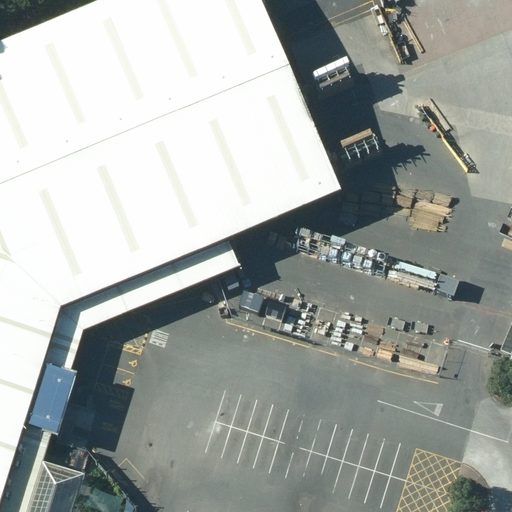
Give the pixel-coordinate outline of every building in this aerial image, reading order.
[(85,0),(0,36),(0,511),(71,511),(84,472),(42,459),(51,428),(57,430),(75,368),(70,367),(82,329),(238,263),(226,236),(341,187),(262,0),(85,0)] [(511,352),(511,326),(509,325),(502,349),(511,352)] [(97,376),(84,372),(81,382),(94,386),(97,376)] [(86,435),(66,430),(62,442),(82,448),(86,435)] [(107,460),(96,442),(85,449),(96,467),(107,460)]
